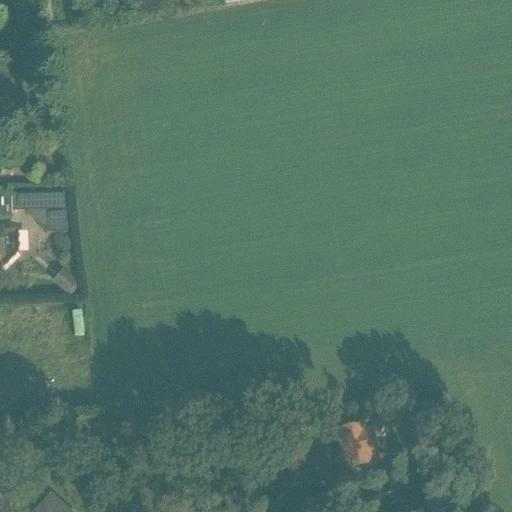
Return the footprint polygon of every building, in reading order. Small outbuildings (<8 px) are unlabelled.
[(9,200),(0,200),(0,220),(10,220),(9,214),(43,213),(45,235),(65,236),(64,195),(9,196),(9,200)] [(0,271),(17,254),(27,254),(26,234),(2,234),(2,230),(0,229),(0,271)] [(61,271),(50,284),(68,299),(79,287),(61,271)] [(78,312),(36,317),(39,341),(81,336),(78,312)] [(87,361),(69,364),(71,380),(89,377),(87,361)] [(360,428),(333,435),(343,477),(370,468),(369,463),(377,460),(370,432),(362,434),(360,428)] [(123,469),(106,473),(113,502),(129,496),(123,469)] [(66,511),(49,495),(33,511),(66,511)]
